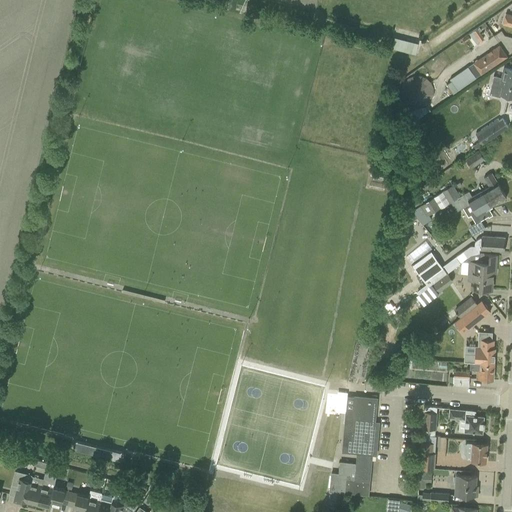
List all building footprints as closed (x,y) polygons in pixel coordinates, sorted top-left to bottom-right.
[(511,15),(506,14),(503,24),(511,25),(511,15)] [(484,39),(479,32),(481,31),(479,28),(469,34),(471,37),(474,35),(478,42),(484,39)] [(415,53),(418,43),(394,37),(392,44),(391,44),(390,47),(415,53)] [(481,75),(507,57),(499,44),(473,62),(481,75)] [(475,79),(467,67),(450,79),(458,91),(475,79)] [(511,69),(503,68),(501,77),(494,75),(489,94),(499,97),(500,93),(511,96),(511,69)] [(508,126),(502,118),(499,120),(498,118),(475,133),(482,143),(508,126)] [(465,160),(471,168),(483,159),(477,151),(465,160)] [(384,171),(386,160),(377,158),(374,169),(384,171)] [(484,191),(492,205),(506,197),(491,173),(483,178),(489,188),(484,191)] [(449,203),(451,202),(451,203),(460,198),(452,185),(442,192),(449,203)] [(491,206),(492,205),(484,191),(471,199),(467,193),(460,198),(451,203),(456,211),(463,207),(464,208),(471,204),(475,211),(471,214),(474,220),(478,220),(480,219),(481,220),(488,215),(489,216),(492,214),(489,210),(488,210),(487,209),(491,206)] [(413,192),(407,196),(409,200),(416,196),(413,192)] [(441,208),(449,203),(442,192),(434,197),(441,208)] [(441,208),(434,197),(420,205),(427,216),(441,208)] [(402,210),(399,225),(413,213),(404,201),(402,210)] [(469,246),(455,256),(460,262),(462,261),(470,255),(478,252),(478,249),(480,249),(494,250),(504,251),(505,237),(495,237),(481,236),(481,238),(479,238),(475,242),(475,245),(471,245),(469,246)] [(470,255),(462,261),(473,262),(472,276),(471,287),(491,289),(493,272),(496,272),(497,255),(487,254),(480,254),(480,253),(479,253),(480,249),(478,249),(478,252),(470,255)] [(433,283),(447,273),(431,251),(412,264),(428,287),(433,283)] [(447,273),(433,283),(438,290),(453,279),(448,273),(448,274),(447,273)] [(438,294),(431,285),(428,287),(426,288),(434,297),(438,294)] [(426,288),(421,292),(428,302),(433,297),(426,288)] [(423,306),(428,302),(420,292),(418,294),(415,296),(423,306)] [(455,309),(461,317),(477,304),(471,297),(455,309)] [(482,300),(454,322),(463,333),(490,311),(482,300)] [(447,349),(454,349),(454,336),(440,336),(439,358),(447,358),(447,349)] [(464,361),(464,362),(477,362),(477,363),(480,363),(494,364),(495,347),(493,347),(493,340),(494,340),(481,339),(480,347),(478,346),(475,346),(475,353),(472,353),(465,353),(464,361)] [(476,379),(493,380),(494,364),(480,363),(477,363),(476,379)] [(453,385),(469,386),(470,371),(454,370),(453,385)] [(379,422),(375,422),(377,398),(354,396),(353,412),(346,411),(342,451),(357,453),(355,479),(351,479),(352,463),(340,462),(339,473),(331,473),(330,491),(336,491),(368,494),(369,486),(372,487),(372,482),(369,482),(372,453),(376,454),(379,422)] [(423,411),(422,428),(435,429),(436,412),(435,412),(436,406),(424,405),(423,411)] [(482,424),(482,422),(483,417),(474,416),(475,411),(450,408),(449,417),(459,418),(458,430),(481,432),(481,430),(483,430),(484,425),(482,424)] [(80,440),(78,448),(112,457),(114,449),(80,440)] [(419,468),(426,468),(434,468),(435,452),(432,452),(432,442),(421,442),(419,468)] [(471,460),(486,462),(487,444),(472,443),(467,443),(465,445),(464,452),(466,455),(471,455),(471,460)] [(7,450),(5,459),(15,461),(17,453),(7,450)] [(43,467),(44,462),(35,459),(33,465),(43,467)] [(50,463),(48,469),(57,471),(59,465),(50,463)] [(25,500),(30,481),(31,480),(24,479),(25,473),(15,470),(11,484),(17,485),(14,498),(19,499),(18,500),(23,502),(24,500),(25,501),(26,500),(25,500)] [(454,494),(477,496),(478,485),(476,485),(477,476),(456,474),(454,494)] [(42,484),(37,503),(49,506),(49,505),(53,487),(54,481),(43,478),(42,484)] [(42,484),(30,481),(25,500),(26,500),(37,503),(42,484)] [(62,502),(68,504),(71,491),(53,487),(49,505),(60,508),(62,502)] [(71,491),(68,504),(73,505),(72,511),(74,511),(84,511),(88,496),(89,496),(71,491)] [(422,500),(448,501),(448,494),(430,492),(430,493),(422,492),(422,500)] [(96,511),(100,499),(89,496),(88,496),(84,511),(96,511)] [(124,511),(132,511),(137,505),(131,500),(120,497),(118,503),(111,501),(111,502),(108,511),(120,511),(121,511),(124,511)] [(96,511),(108,511),(111,502),(100,499),(96,511)] [(398,502),(397,511),(401,511),(409,511),(411,506),(398,502)]
